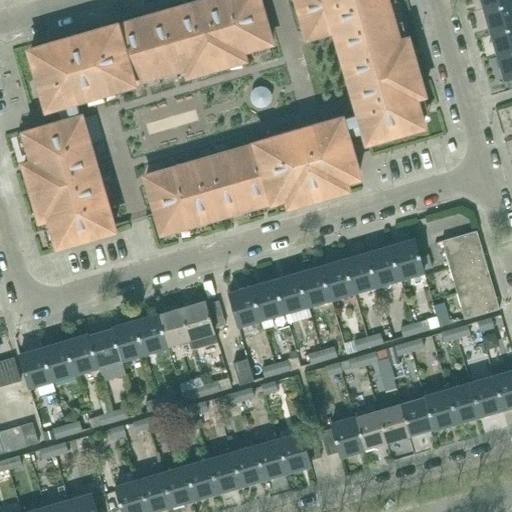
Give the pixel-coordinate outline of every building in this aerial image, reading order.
[(49,219),(57,246),(106,232),(99,205),(106,203),(77,101),(134,84),(134,83),(185,68),(188,77),(190,76),(188,67),(202,63),(204,72),(229,65),(226,56),(240,52),(243,61),(246,60),(243,51),(271,44),(258,0),(207,0),(104,29),(103,27),(42,45),(43,47),(30,51),(47,109),(52,108),(57,124),(25,134),(33,161),(24,163),(25,166),(34,164),(38,177),(29,180),(36,205),(45,202),(49,216),(40,219),(41,222),(49,219)] [(255,145),(146,177),(162,234),(301,194),(303,202),(334,193),(331,186),(359,178),(347,138),(364,133),(367,143),(424,126),(416,99),(424,96),(420,82),(412,85),(408,71),(416,69),(415,66),(407,68),(403,54),(411,52),(407,38),(399,40),(387,0),(296,0),(305,31),(340,21),(369,119),(361,121),(359,114),(343,119),(331,122),(330,120),(266,139),(266,141),(255,144),(255,145)] [(511,0),(482,0),(485,10),(511,2),(511,0)] [(492,34),(511,27),(511,2),(485,10),(492,34)] [(499,57),(511,52),(511,27),(492,34),(499,57)] [(511,78),(511,52),(499,57),(506,80),(510,79),(511,78)] [(449,268),(484,258),(477,231),(442,242),(449,268)] [(428,256),(420,258),(415,241),(391,248),(400,279),(424,272),(423,270),(431,268),(428,256)] [(377,286),(400,279),(391,248),(368,254),(377,286)] [(354,292),(377,286),(368,254),(345,261),(354,292)] [(457,294),(492,283),(484,258),(449,268),(457,294)] [(331,299),(354,292),(345,261),(322,268),(331,299)] [(308,306),(331,299),(322,268),(298,275),(308,306)] [(284,313),(308,306),(298,275),(275,281),(284,313)] [(261,319),(284,313),(275,281),(252,288),(261,319)] [(464,320),(499,310),(492,283),(457,294),(464,320)] [(238,326),(261,319),(252,288),(229,295),(238,326)] [(215,333),(214,329),(207,305),(206,302),(182,309),(191,340),(215,333)] [(214,329),(225,326),(218,302),(207,305),(214,329)] [(168,347),(191,340),(182,309),(159,315),(168,347)] [(377,314),(382,331),(390,329),(385,311),(377,314)] [(145,353),(168,347),(159,315),(136,322),(145,353)] [(480,332),(493,328),(490,319),(477,322),(480,332)] [(414,325),(416,334),(429,330),(427,321),(414,325)] [(122,360),(145,353),(136,322),(112,329),(122,360)] [(403,338),(416,334),(414,325),(401,328),(403,338)] [(454,329),(457,338),(470,335),(467,325),(454,329)] [(99,367),(122,360),(112,329),(89,336),(99,367)] [(444,342),(457,338),(454,329),(441,333),(444,342)] [(367,338),(370,347),(382,344),(380,334),(367,338)] [(75,374),(99,367),(89,336),(66,342),(75,374)] [(357,351),(370,347),(367,338),(354,342),(357,351)] [(408,343),(411,352),(423,348),(421,339),(408,343)] [(52,380),(75,374),(66,342),(43,349),(52,380)] [(398,356),(411,352),(408,343),(395,347),(398,356)] [(321,352),(324,361),(337,357),(334,348),(321,352)] [(29,387),(52,380),(43,349),(19,356),(29,387)] [(311,365),(324,361),(321,352),(308,355),(311,365)] [(362,356),(364,365),(377,362),(375,352),(362,356)] [(351,369),(364,365),(362,356),(349,360),(351,369)] [(9,385),(21,382),(14,358),(2,361),(9,385)] [(239,385),(254,381),(247,359),(233,363),(239,385)] [(0,387),(9,385),(2,361),(0,361),(0,387)] [(275,365),(277,374),(290,370),(288,361),(275,365)] [(328,376),(341,372),(339,363),(325,367),(328,376)] [(265,378),(277,374),(275,365),(262,369),(265,378)] [(503,409),(511,406),(511,372),(493,378),(503,409)] [(480,416),(503,409),(493,378),(470,384),(480,416)] [(204,385),(207,395),(220,391),(217,382),(204,385)] [(265,395),(278,391),(275,382),(262,385),(265,395)] [(456,422),(480,416),(470,384),(447,391),(456,422)] [(194,398),(207,395),(204,385),(191,389),(194,398)] [(239,392),(241,402),(255,398),(252,388),(239,392)] [(433,429),(456,422),(447,391),(424,398),(433,429)] [(229,405),(241,402),(239,392),(226,396),(229,405)] [(114,421),(112,412),(106,393),(99,395),(105,414),(99,416),(101,425),(114,421)] [(158,399),(161,408),(174,404),(171,395),(158,399)] [(410,436),(433,429),(424,398),(401,405),(410,436)] [(148,412),(161,408),(158,399),(145,403),(148,412)] [(192,406),(195,415),(208,411),(206,402),(192,406)] [(387,443),(410,436),(401,405),(378,411),(387,443)] [(182,419),(195,415),(192,406),(180,409),(182,419)] [(112,412),(114,421),(127,418),(125,408),(112,412)] [(364,449),(387,443),(378,411),(355,418),(364,449)] [(146,419),(149,429),(162,425),(159,415),(146,419)] [(364,449),(355,418),(331,425),(332,429),(338,449),(339,452),(340,456),(364,449)] [(136,432),(149,429),(146,419),(134,423),(136,432)] [(27,446),(39,443),(33,421),(21,424),(27,446)] [(66,426),(69,435),(81,431),(81,430),(79,422),(66,426)] [(17,449),(27,446),(21,424),(11,427),(17,449)] [(56,439),(69,435),(66,426),(53,429),(56,439)] [(129,447),(126,435),(123,426),(110,430),(113,439),(119,437),(122,449),(129,447)] [(7,452),(17,449),(11,427),(0,430),(6,449),(7,452)] [(339,452),(338,449),(332,429),(320,432),(327,456),(339,452)] [(311,465),(309,461),(302,437),(301,434),(278,441),(287,472),(311,465)] [(321,458),(319,449),(314,434),(302,437),(309,461),(321,458)] [(264,479),(287,472),(278,441),(255,447),(255,449),(264,479)] [(53,446),(55,456),(68,452),(66,443),(53,446)] [(42,460),(55,456),(53,446),(40,450),(42,460)] [(264,479),(255,449),(255,447),(232,454),(241,485),(264,479)] [(218,492),(241,485),(232,454),(208,461),(218,492)] [(6,460),(9,469),(22,466),(19,456),(6,460)] [(0,471),(9,469),(6,460),(0,461),(0,471)] [(195,499),(218,492),(208,461),(185,468),(195,499)] [(149,511),(171,506),(162,474),(160,466),(150,469),(152,477),(139,481),(148,511),(149,511)] [(171,506),(195,499),(185,468),(162,474),(171,506)] [(122,511),(148,511),(139,481),(115,488),(122,511)] [(71,511),(97,511),(92,495),(69,502),(71,511)] [(46,511),(71,511),(69,502),(45,508),(46,511)]
